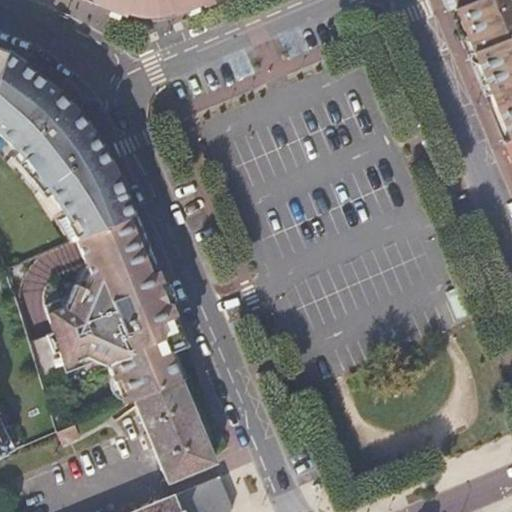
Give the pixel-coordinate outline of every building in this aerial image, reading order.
[(87,0),(121,13),(122,12),(123,12),(124,12),(138,18),(148,19),(155,17),(160,15),(166,13),(168,12),(169,12),(170,13),(192,4),(200,0),(87,0)] [(446,0),(447,0),(448,4),(451,10),(472,1),(474,0),(446,0)] [(511,0),(474,0),(472,1),(477,14),(475,16),(495,64),(507,59),(511,56),(511,0)] [(474,72),(495,64),(475,16),(477,14),(472,1),(451,10),(449,11),(474,72)] [(38,75),(4,51),(0,60),(0,138),(8,146),(14,154),(21,162),(37,183),(50,200),(63,227),(69,241),(132,214),(122,190),(113,169),(102,149),(86,124),(78,112),(47,82),(38,75)] [(511,136),(502,141),(511,164),(511,136)] [(132,214),(69,241),(59,245),(67,282),(63,305),(46,313),(50,327),(45,329),(52,352),(58,350),(62,364),(84,355),(107,365),(123,402),(132,397),(178,378),(196,371),(179,328),(148,253),(132,214)] [(271,378),(263,358),(254,361),(262,381),(271,378)] [(194,417),(178,378),(132,397),(167,478),(212,459),(194,417)] [(0,455),(15,448),(0,419),(0,455)] [(73,423),(57,430),(62,442),(78,435),(73,423)] [(218,478),(134,511),(229,511),(231,508),(218,478)]
